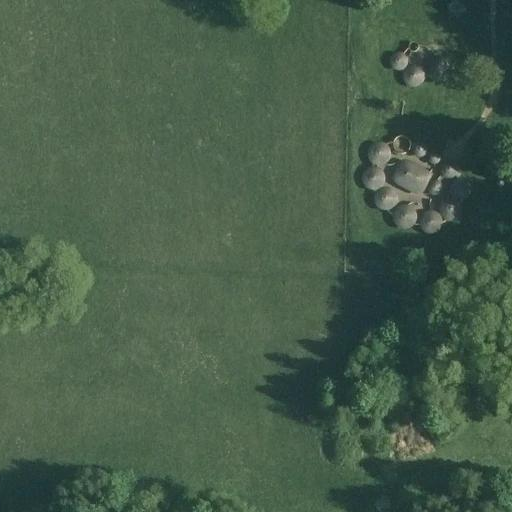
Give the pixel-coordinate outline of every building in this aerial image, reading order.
[(401,70),(404,68),(405,65),(405,62),(403,59),(400,57),(397,56),(394,57),(391,59),(390,62),(390,66),(392,68),(395,70),(398,71),(401,70)] [(439,83),(440,81),(448,69),(449,67),(449,66),(448,63),(437,58),(435,59),(426,73),(425,75),(426,77),(437,83),(439,83)] [(418,86),(421,84),(423,80),(423,77),(422,73),(419,70),(416,68),(412,68),(408,69),(406,72),(404,75),(403,79),(405,83),(407,85),(411,87),(414,88),(418,86)] [(414,150),(414,151),(414,152),(414,153),(414,154),(415,155),(416,156),(417,156),(418,157),(419,157),(420,157),(421,157),(422,157),(423,156),(424,156),(424,155),(425,155),(425,154),(425,153),(426,153),(426,152),(426,151),(426,150),(425,149),(425,148),(424,147),(423,146),(422,146),(422,145),(421,145),(420,145),(419,145),(418,145),(417,146),(416,146),(415,147),(415,148),(414,149),(414,150)] [(369,155),(369,156),(369,157),(369,158),(369,159),(370,160),(370,161),(371,161),(371,162),(372,163),(373,163),(374,164),(375,164),(375,165),(376,165),(377,165),(378,165),(379,165),(380,165),(381,165),(382,165),(383,164),(384,164),(384,163),(385,162),(386,162),(386,161),(387,160),(387,159),(388,158),(388,157),(388,156),(388,155),(388,154),(388,153),(388,152),(387,151),(386,150),(386,149),(385,148),(384,148),(383,147),(382,147),(382,146),(381,146),(380,146),(379,146),(378,146),(377,146),(376,146),(375,147),(374,147),(373,147),(373,148),(372,149),(371,149),(371,150),(370,151),(370,152),(369,153),(369,154),(369,155)] [(429,158),(429,159),(429,160),(429,161),(430,162),(431,163),(432,163),(432,164),(433,164),(434,164),(435,164),(436,163),(437,163),(437,162),(438,161),(438,160),(439,160),(439,159),(439,158),(438,158),(438,157),(438,156),(437,155),(436,154),(435,154),(434,154),(433,154),(432,154),(431,154),(431,155),(430,155),(430,156),(429,156),(429,157),(429,158)] [(393,180),(393,181),(393,182),(394,183),(395,184),(415,197),(416,197),(417,197),(418,197),(419,197),(420,197),(420,196),(421,196),(430,180),(431,179),(431,178),(431,177),(430,176),(430,175),(429,175),(409,162),(408,162),(407,161),(406,161),(405,162),(404,162),(404,163),(403,163),(394,178),(393,179),(393,180)] [(442,171),(442,172),(442,173),(442,174),(443,175),(443,176),(444,177),(445,177),(445,178),(446,178),(447,178),(448,179),(449,179),(450,179),(451,178),(452,178),(453,177),(454,177),(454,176),(455,176),(455,175),(455,174),(456,173),(456,172),(456,171),(456,170),(456,169),(455,169),(455,168),(454,167),(453,166),(452,166),(452,165),(451,165),(450,165),(449,165),(448,165),(447,165),(446,165),(445,166),(444,167),(443,168),(442,169),(442,170),(442,171)] [(363,180),(363,181),(363,182),(364,183),(364,184),(364,185),(365,186),(366,187),(367,188),(368,189),(369,189),(370,190),(371,190),(372,190),(373,190),(374,190),(375,190),(376,190),(377,189),(378,189),(379,188),(380,188),(380,187),(381,186),(381,185),(382,184),(382,183),(383,182),(383,181),(383,180),(382,179),(382,178),(382,177),(381,176),(381,175),(380,174),(379,174),(379,173),(378,172),(377,172),(376,172),(375,171),(374,171),(373,171),(372,171),(371,171),(370,171),(369,172),(368,173),(367,173),(366,174),(365,175),(365,176),(364,177),(364,178),(364,179),(363,180)] [(452,189),(452,190),(452,191),(452,192),(453,193),(453,194),(454,195),(454,196),(455,197),(456,197),(456,198),(457,198),(458,199),(459,199),(460,199),(461,199),(462,199),(463,199),(464,199),(465,199),(466,198),(467,198),(467,197),(468,196),(469,196),(469,195),(470,194),(470,193),(470,192),(470,191),(470,190),(470,189),(470,188),(470,187),(469,186),(468,185),(468,184),(467,183),(466,183),(466,182),(465,182),(464,182),(463,181),(462,181),(461,181),(460,181),(459,182),(458,182),(457,183),(456,183),(455,184),(454,185),(454,186),(453,187),(453,188),(452,189)] [(429,188),(429,189),(429,190),(429,192),(430,193),(431,194),(432,194),(433,195),(435,195),(436,195),(437,194),(438,194),(439,193),(440,192),(441,190),(441,189),(441,188),(440,186),(439,185),(438,184),(437,184),(436,183),(435,183),(433,183),(432,184),(431,184),(430,185),(429,186),(429,188)] [(376,200),(376,201),(376,202),(376,203),(377,204),(377,205),(378,206),(379,207),(379,208),(380,208),(381,209),(382,209),(382,210),(383,210),(384,210),(385,210),(386,210),(387,210),(388,210),(389,209),(390,209),(391,209),(392,208),(392,207),(393,207),(394,206),(394,205),(394,204),(395,203),(395,202),(395,201),(395,200),(395,199),(395,198),(395,197),(394,196),(393,195),(393,194),(392,193),(391,193),(390,192),(389,191),(388,191),(387,191),(386,191),(385,191),(384,191),(383,191),(382,192),(381,192),(380,192),(380,193),(379,194),(378,194),(378,195),(377,196),(377,197),(376,198),(376,199),(376,200)] [(441,211),(441,212),(441,213),(441,214),(441,215),(442,216),(442,217),(443,217),(443,218),(444,219),(445,219),(446,220),(447,221),(448,221),(449,221),(450,221),(451,221),(452,221),(453,221),(454,221),(455,220),(456,220),(456,219),(457,218),(458,218),(458,217),(459,216),(459,215),(460,214),(460,213),(460,212),(460,211),(460,210),(460,209),(459,208),(459,207),(458,206),(457,205),(457,204),(456,204),(455,203),(454,203),(454,202),(453,202),(452,202),(451,202),(450,202),(449,202),(448,202),(447,203),(446,203),(445,203),(444,204),(444,205),(443,205),(442,206),(442,207),(442,208),(441,209),(441,210),(441,211)] [(394,219),(394,220),(395,221),(395,222),(396,223),(396,224),(397,225),(397,226),(398,226),(399,227),(400,227),(401,228),(402,228),(403,228),(404,228),(405,228),(406,228),(407,228),(408,228),(409,227),(410,227),(411,226),(412,225),(413,224),(413,223),(414,222),(414,221),(414,220),(414,219),(414,218),(414,217),(414,216),(414,215),(413,214),(413,213),(412,212),(411,211),(410,210),(409,210),(408,209),(407,209),(406,209),(405,209),(404,209),(403,209),(402,209),(401,209),(400,210),(399,210),(398,211),(397,211),(397,212),(396,213),(396,214),(395,215),(395,216),(395,217),(394,218),(394,219)] [(421,223),(421,224),(421,225),(421,226),(422,227),(422,228),(422,229),(423,230),(424,230),(424,231),(425,232),(426,232),(427,233),(428,233),(429,233),(430,234),(431,234),(432,233),(433,233),(434,233),(435,232),(436,232),(437,231),(438,230),(439,229),(439,228),(440,227),(440,226),(440,225),(440,224),(440,223),(440,222),(440,221),(439,220),(439,219),(438,218),(438,217),(437,217),(436,216),(435,216),(435,215),(434,215),(433,215),(432,214),(431,214),(430,214),(429,214),(428,215),(427,215),(426,215),(425,216),(424,217),(423,218),(422,219),(422,220),(421,221),(421,222),(421,223)]
